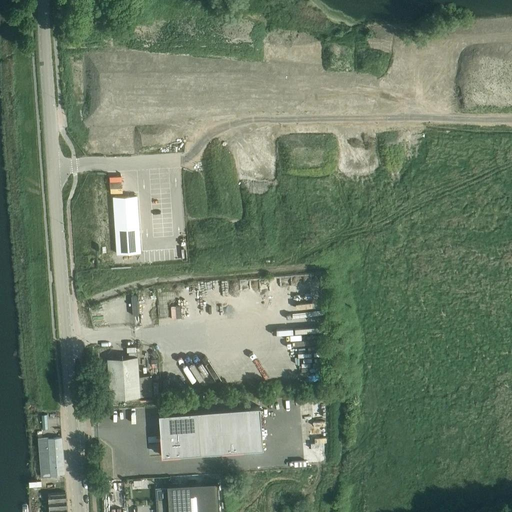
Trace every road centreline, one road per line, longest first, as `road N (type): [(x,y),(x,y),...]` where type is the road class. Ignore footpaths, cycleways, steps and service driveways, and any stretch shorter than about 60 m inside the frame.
road 1 (unclassified): [(77,511),(43,0)]
road 2 (primary): [(0,83),(511,90)]
road 3 (track): [(170,160),(190,155),(225,125),(399,109),(397,89)]
